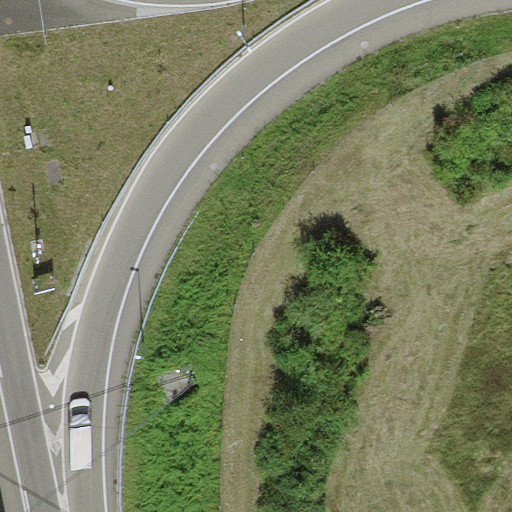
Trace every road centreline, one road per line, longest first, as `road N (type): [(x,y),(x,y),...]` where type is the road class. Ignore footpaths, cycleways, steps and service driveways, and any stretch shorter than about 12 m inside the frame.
road 1 (motorway): [(92,511),(84,386),(100,312),(149,197),(188,141),(246,85),(297,45),(384,0)]
road 2 (motorway): [(34,511),(0,370)]
